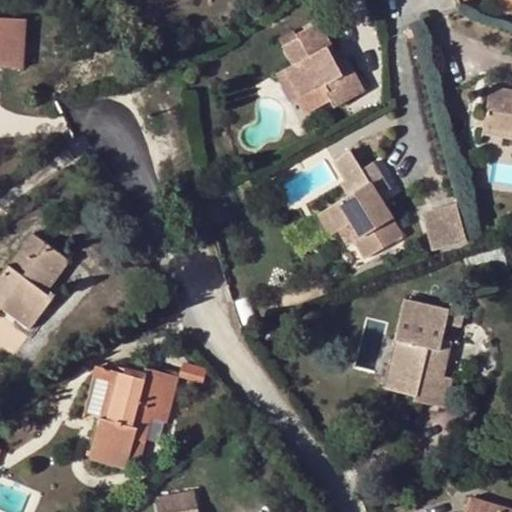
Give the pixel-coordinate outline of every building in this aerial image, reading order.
[(0,66),(21,67),(24,18),(0,17),(0,66)] [(334,107),(363,91),(345,58),(332,65),(323,49),(330,45),(317,22),(296,33),(298,38),(282,45),(292,64),(282,69),(299,99),(325,84),(329,90),(326,93),(334,107)] [(299,99),(282,69),(275,73),(291,103),(299,99)] [(511,91),(487,87),(480,135),(511,139),(511,91)] [(346,178),(353,174),(340,153),(331,158),(344,179),(346,178)] [(378,196),(389,190),(372,162),(353,174),(346,178),(354,191),(325,209),(337,230),(345,225),(351,221),(360,236),(354,240),(365,258),(402,236),(378,196)] [(433,250),(470,239),(458,200),(421,211),(433,250)] [(337,230),(325,209),(316,214),(329,235),(337,230)] [(345,225),(354,240),(360,236),(351,221),(345,225)] [(0,307),(5,301),(33,321),(53,294),(46,289),(66,260),(32,235),(9,266),(7,265),(0,273),(0,307)] [(404,299),(394,339),(402,341),(393,377),(418,383),(415,395),(413,401),(443,407),(451,377),(439,375),(446,352),(437,350),(440,338),(444,323),(459,327),(462,313),(404,299)] [(5,301),(0,307),(0,309),(28,330),(33,321),(5,301)] [(460,343),(440,338),(437,350),(446,352),(439,375),(451,377),(460,343)] [(402,341),(394,339),(381,388),(415,395),(418,383),(393,377),(402,341)] [(181,376),(208,380),(210,365),(184,361),(181,376)] [(118,373),(94,367),(82,415),(98,418),(107,420),(118,373)] [(141,379),(118,373),(107,420),(98,418),(88,460),(124,469),(133,437),(140,439),(147,408),(165,412),(167,412),(177,377),(144,368),(141,379)] [(157,443),(165,412),(147,408),(140,439),(157,443)] [(195,511),(192,490),(155,497),(157,511),(195,511)] [(466,511),(504,511),(500,510),(501,506),(471,497),(466,511)]
